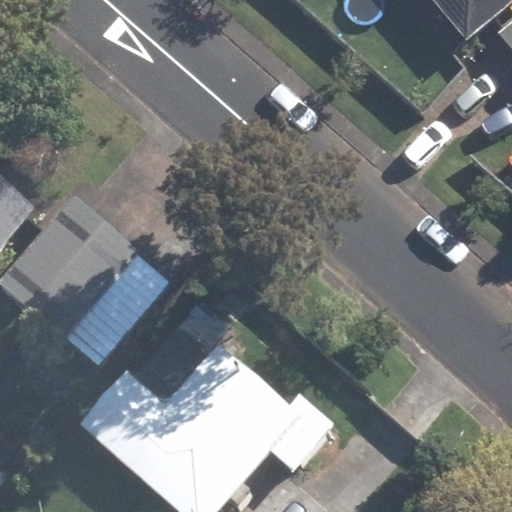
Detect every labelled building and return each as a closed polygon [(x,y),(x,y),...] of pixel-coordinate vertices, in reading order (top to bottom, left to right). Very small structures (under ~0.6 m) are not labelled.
[(511,0),(441,0),(481,46),(511,20),(511,0)] [(0,300),(8,294),(0,286),(0,274),(1,273),(50,217),(0,173),(0,300)] [(12,291),(77,346),(151,258),(86,204),(12,291)] [(98,436),(183,511),(241,511),(317,428),(233,354),(210,381),(187,360),(166,383),(190,404),(180,416),(145,384),(98,436)] [(0,484),(12,473),(0,461),(0,484)]
